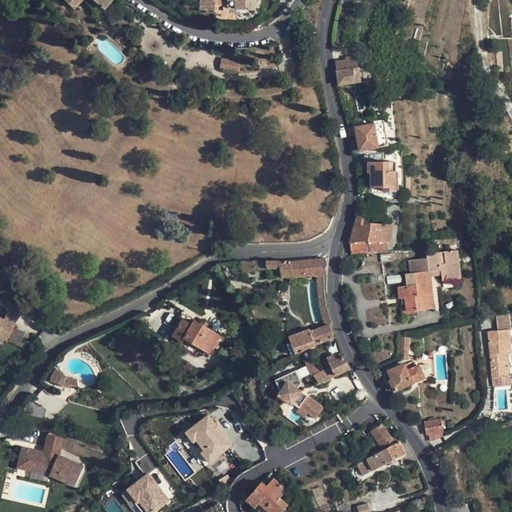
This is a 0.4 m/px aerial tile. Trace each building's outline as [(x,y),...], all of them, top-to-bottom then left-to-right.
[(65,0),(74,8),(81,0),(94,0),(104,9),(111,0),(65,0)] [(215,13),(215,0),(200,0),(200,13),(215,13)] [(255,0),(215,0),(215,13),(215,18),(236,18),(237,13),(228,12),(229,8),(237,8),(254,9),(255,0)] [(356,57),(346,58),(347,60),(336,62),(340,85),(362,81),(359,68),(358,68),(356,57)] [(240,62),(221,58),(219,67),(238,71),(240,62)] [(379,86),(375,86),(370,86),(368,86),(369,101),(379,101),(379,86)] [(360,150),(389,145),(385,120),(374,121),(374,125),(356,128),(360,150)] [(369,163),(369,172),(372,172),(372,187),(384,187),(384,191),(398,191),(397,162),(369,163)] [(352,253),(389,249),(393,220),(384,219),(383,224),(368,223),(370,212),(359,209),(351,243),(352,253)] [(427,258),(410,260),(412,274),(406,274),(407,287),(399,288),(400,298),(405,298),(407,311),(428,309),(427,295),(429,295),(427,272),(429,272),(442,270),(443,281),(461,279),(458,250),(427,254),(427,258)] [(254,260),(241,261),(243,272),(250,271),(267,269),(267,268),(281,268),(282,277),(317,275),(324,275),(327,274),(326,258),(291,262),(254,260)] [(317,275),(319,299),(320,308),(325,326),(329,324),(332,323),(327,305),(326,303),(325,290),(324,275),(317,275)] [(0,319),(0,335),(9,340),(19,319),(7,313),(3,321),(0,319)] [(496,315),(498,331),(510,329),(508,313),(496,315)] [(186,315),(184,319),(193,325),(195,321),(186,315)] [(176,332),(174,336),(183,341),(185,338),(201,348),(210,353),(214,346),(220,335),(206,327),(201,324),(195,321),(193,325),(184,319),(181,323),(178,321),(173,330),(176,332)] [(292,343),(296,353),(334,337),(329,324),(325,326),(311,331),(310,329),(290,336),(292,343)] [(489,332),(493,378),(511,376),(509,352),(511,352),(510,329),(498,331),(489,332)] [(400,359),(409,359),(410,334),(401,334),(400,359)] [(0,341),(7,344),(9,340),(0,335),(0,341)] [(220,335),(214,346),(218,349),(224,337),(220,335)] [(183,341),(181,345),(197,354),(201,348),(185,338),(183,341)] [(296,353),(292,343),(287,345),(291,355),(296,353)] [(265,351),(260,354),(266,363),(271,361),(265,351)] [(334,354),(328,357),(328,358),(331,364),(332,366),(336,376),(351,368),(344,356),(336,360),(335,357),(334,354)] [(321,372),(313,359),(306,363),(314,375),(321,372)] [(394,380),(391,381),(395,391),(425,377),(420,366),(417,367),(414,360),(390,371),(394,380)] [(423,365),(420,366),(425,377),(429,375),(430,374),(431,373),(432,371),(432,369),(432,368),(432,366),(430,365),(429,364),(427,364),(423,365)] [(332,366),(321,372),(314,375),(319,384),(336,376),(332,366)] [(289,382),(298,388),(302,383),(296,371),(276,380),(282,392),(289,382)] [(511,376),(493,378),(494,387),(511,385),(511,376)] [(65,378),(62,386),(71,388),(71,385),(75,386),(78,386),(77,379),(72,379),(68,378),(67,377),(65,378)] [(302,391),(298,388),(289,382),(282,392),(279,395),(293,404),(302,391)] [(308,396),(300,407),(308,413),(316,419),(324,407),(308,396)] [(25,412),(42,418),(46,409),(29,403),(25,412)] [(308,413),(300,407),(297,411),(305,417),(308,413)] [(223,450),(234,442),(210,412),(187,429),(196,440),(199,438),(206,447),(203,449),(211,460),(223,450)] [(428,434),(443,431),(441,419),(426,422),(428,434)] [(382,423),(371,431),(384,450),(400,441),(401,441),(397,435),(392,438),(382,423)] [(196,440),(187,429),(183,432),(189,439),(187,441),(200,458),(203,456),(210,466),(214,463),(215,465),(227,456),(223,450),(211,460),(203,449),(206,447),(199,438),(196,440)] [(48,435),(45,447),(60,451),(63,438),(48,435)] [(384,450),(357,463),(364,476),(407,453),(400,441),(384,450)] [(44,452),(23,447),(20,458),(33,461),(31,471),(50,475),(76,486),(85,467),(59,456),(44,452)] [(45,447),(44,452),(59,456),(60,451),(45,447)] [(20,458),(18,468),(31,471),(33,461),(20,458)] [(158,466),(138,481),(148,494),(153,490),(164,504),(178,492),(158,466)] [(263,482),(247,500),(256,507),(260,503),(270,511),(281,511),(288,504),(280,498),(287,489),(275,479),(268,486),(263,482)] [(148,494),(138,481),(130,488),(148,511),(152,511),(164,504),(153,490),(148,494)] [(139,511),(127,491),(122,494),(132,511),(139,511)] [(224,511),(219,503),(203,511),(224,511)] [(270,511),(260,503),(256,507),(261,511),(270,511)] [(371,511),(369,503),(357,506),(358,511),(371,511)]
